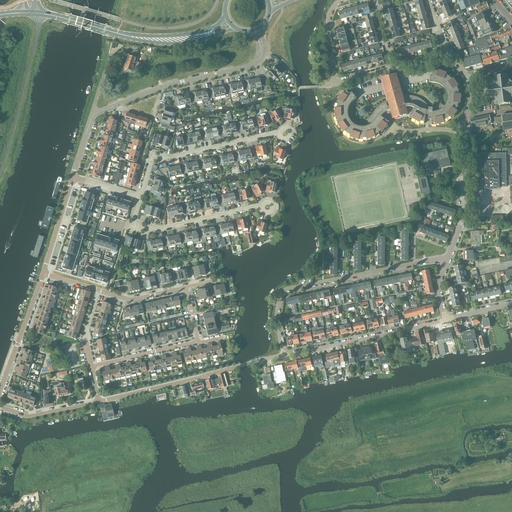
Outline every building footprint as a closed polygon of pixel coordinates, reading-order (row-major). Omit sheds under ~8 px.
[(480,3),(478,0),(457,0),(461,11),(474,6),(480,3)] [(486,2),(480,4),(476,6),(478,11),(482,10),(488,7),(486,2)] [(360,6),(356,7),(358,15),(361,14),(362,16),(364,21),(366,20),(365,16),(364,13),(362,5),(360,6)] [(441,8),(443,13),(450,11),(448,5),(441,8)] [(450,11),(443,13),(446,19),(452,16),(450,11)] [(387,16),(389,21),(395,20),(394,16),(397,16),(396,13),(394,14),(387,16)] [(474,17),(475,22),(487,18),(485,13),(481,15),(474,17)] [(477,27),(479,27),(489,23),(487,18),(475,22),(477,27)] [(481,32),(493,27),(491,22),(489,23),(479,27),(481,32)] [(449,29),(452,34),(458,32),(457,28),(459,27),(458,25),(449,29)] [(336,29),(338,35),(348,32),(346,26),(336,29)] [(499,37),(500,40),(511,35),(511,30),(511,28),(510,26),(503,29),(504,31),(498,34),(499,37)] [(481,32),(478,33),(480,38),(488,35),(495,32),(493,27),(481,32)] [(367,40),(370,39),(377,37),(375,31),(369,33),(369,36),(367,37),(367,40)] [(339,41),(349,38),(348,32),(338,35),(339,41)] [(452,34),(454,40),(463,36),(462,34),(459,35),(458,32),(452,34)] [(491,35),(486,37),(489,45),(494,43),(492,39),(491,35)] [(454,40),(456,45),(462,43),(461,39),(463,38),(463,36),(454,40)] [(463,60),(465,68),(476,65),(477,66),(484,64),(481,57),(492,53),(491,52),(489,45),(486,37),(474,42),(476,45),(465,50),(462,51),(464,59),(463,60)] [(341,47),(349,45),(350,44),(349,38),(339,41),(341,47)] [(462,43),(456,45),(458,51),(465,48),(463,45),(465,44),(464,42),(462,43)] [(511,46),(492,53),(481,57),(484,64),(485,66),(511,56),(511,46)] [(128,55),(126,62),(134,64),(136,58),(128,55)] [(353,59),(354,62),(355,68),(361,67),(359,60),(356,61),(355,58),(353,59)] [(134,64),(126,62),(124,68),(131,71),(134,64)] [(276,66),(272,70),(278,76),(282,72),(285,75),(287,73),(277,62),(274,65),(275,65),(276,66)] [(278,76),(272,70),(267,74),(266,73),(267,72),(264,75),(271,83),(278,76)] [(437,83),(438,84),(443,72),(438,70),(438,71),(434,71),(434,75),(433,82),(435,83),(437,83)] [(442,86),(450,76),(449,77),(446,75),(447,73),(443,72),(438,84),(439,84),(441,85),(442,86)] [(375,111),(375,112),(384,118),(385,116),(386,115),(387,114),(390,113),(391,113),(393,118),(408,114),(409,114),(410,114),(411,114),(410,115),(410,116),(410,115),(413,117),(412,118),(420,123),(420,122),(420,121),(424,122),(424,124),(425,120),(427,108),(428,106),(427,106),(425,104),(423,101),(420,99),(416,97),(413,96),(409,96),(408,96),(408,100),(404,102),(397,74),(382,78),(389,106),(387,106),(386,103),(383,104),(380,106),(378,108),(375,111)] [(488,88),(490,96),(489,96),(489,98),(491,98),(491,102),(494,104),(498,103),(499,105),(500,105),(510,104),(510,98),(511,98),(511,97),(511,96),(511,82),(511,83),(511,82),(511,81),(510,80),(509,80),(508,75),(506,75),(505,75),(505,76),(497,77),(497,76),(495,76),(496,77),(495,77),(495,78),(491,78),(488,82),(488,86),(488,88)] [(259,78),(253,79),(255,88),(264,86),(262,79),(262,76),(258,77),(259,78)] [(444,88),(445,89),(456,82),(453,78),(453,79),(452,79),(449,77),(450,76),(442,86),(443,87),(444,88)] [(248,79),(244,80),(247,90),(255,88),(253,79),(248,81),(247,79),(248,79)] [(241,82),(236,84),(238,92),(247,90),(244,80),(240,81),(241,81),(241,82)] [(447,92),(447,93),(460,90),(458,90),(457,87),(458,86),(456,82),(445,89),(446,91),(447,92)] [(230,83),(227,84),(229,94),(238,92),(236,84),(230,85),(230,83)] [(224,86),(218,88),(220,96),(229,94),(227,84),(223,85),(224,86)] [(213,87),(209,88),(211,99),(220,96),(218,88),(212,89),(212,87),(213,87)] [(206,90),(200,92),(202,101),(211,99),(209,88),(205,89),(206,89),(206,90)] [(448,96),(448,98),(460,99),(461,94),(460,94),(459,94),(458,91),(460,90),(447,93),(447,94),(447,95),(448,96)] [(164,100),(165,100),(164,97),(174,95),(173,91),(162,93),(164,100)] [(195,91),(191,92),(194,103),(202,101),(200,92),(195,93),(194,91),(195,91)] [(343,93),(340,96),(351,104),(352,102),(353,101),(354,100),(350,94),(347,91),(344,94),(343,93)] [(188,95),(183,96),(185,105),(194,103),(191,92),(187,93),(188,93),(188,95)] [(185,105),(183,96),(177,97),(177,95),(173,96),(175,102),(173,104),(176,107),(185,105)] [(336,104),(349,108),(349,106),(350,105),(351,104),(340,96),(338,100),(339,101),(338,104),(336,104)] [(447,101),(447,102),(459,107),(457,106),(459,103),(460,103),(460,99),(448,98),(447,99),(447,101)] [(440,103),(454,114),(457,111),(456,110),(457,107),(459,107),(447,102),(447,103),(446,104),(445,105),(445,106),(440,103)] [(439,104),(438,105),(448,120),(447,119),(451,117),(452,118),(451,118),(452,118),(454,114),(440,103),(440,104),(439,104)] [(335,108),(335,112),(348,112),(348,111),(348,109),(349,108),(336,104),(338,104),(337,108),(336,108),(335,108)] [(165,109),(163,114),(172,117),(175,108),(167,106),(164,105),(163,109),(163,108),(165,109)] [(436,106),(435,106),(440,124),(445,123),(445,122),(444,122),(444,121),(447,119),(448,120),(438,105),(437,106),(436,106)] [(432,107),(432,108),(432,119),(432,123),(436,123),(436,125),(440,124),(435,106),(434,107),(433,107),(432,107)] [(283,109),(284,109),(285,110),(283,119),(287,120),(287,118),(293,119),(293,116),(294,116),(295,113),(294,113),(294,110),(289,109),(289,108),(286,107),(285,107),(284,107),(283,107),(282,107),(283,109)] [(268,112),(274,124),(277,122),(276,121),(281,118),(280,115),(280,114),(279,112),(277,110),(272,112),(271,111),(268,112)] [(336,121),(349,117),(348,115),(348,114),(348,112),(335,112),(335,117),(336,117),(337,117),(338,120),(336,121)] [(375,112),(372,116),(385,128),(388,124),(387,124),(386,124),(388,121),(389,122),(390,122),(384,118),(375,112)] [(132,115),(127,113),(126,115),(125,115),(124,118),(125,118),(125,119),(122,118),(121,121),(124,122),(129,123),(132,115)] [(495,118),(495,124),(502,123),(504,131),(511,129),(511,113),(501,115),(501,117),(495,118)] [(172,117),(163,114),(161,119),(160,119),(160,118),(159,122),(169,125),(172,117)] [(259,115),(259,116),(256,117),(259,129),(263,128),(262,128),(262,126),(268,125),(267,121),(268,121),(267,119),(266,119),(266,116),(265,114),(264,114),(260,114),(259,115)] [(470,120),(472,125),(476,124),(476,127),(486,125),(486,122),(491,121),(489,115),(470,120)] [(368,120),(371,124),(379,134),(378,133),(381,131),(382,131),(382,132),(385,128),(372,116),(370,118),(369,119),(368,120),(367,120),(367,121),(368,121),(368,120)] [(338,125),(341,129),(351,121),(350,120),(349,118),(349,117),(336,121),(338,121),(339,124),(338,125)] [(109,119),(107,124),(116,127),(118,121),(113,120),(114,118),(114,119),(114,118),(112,118),(111,118),(110,119),(109,119)] [(142,118),(140,126),(145,128),(147,130),(148,128),(149,125),(150,123),(150,120),(142,118)] [(255,119),(246,121),(248,130),(254,128),(254,130),(258,129),(255,119)] [(246,121),(237,123),(240,133),(244,132),(243,132),(243,131),(248,130),(246,121)] [(347,135),(354,124),(353,123),(352,122),(351,121),(341,129),(343,132),(344,132),(343,132),(344,131),(347,133),(347,135)] [(210,126),(213,138),(219,136),(219,138),(218,138),(222,137),(220,127),(219,123),(210,126)] [(237,123),(229,125),(231,134),(236,132),(237,134),(236,134),(240,133),(237,123)] [(104,128),(104,129),(114,133),(116,127),(107,124),(106,129),(104,128)] [(350,137),(355,139),(358,126),(357,126),(356,125),(354,124),(347,135),(348,133),(351,136),(350,137)] [(369,125),(367,126),(371,138),(376,137),(376,136),(375,137),(375,135),(378,133),(379,134),(371,124),(370,125),(369,125)] [(229,125),(220,127),(222,137),(226,137),(226,136),(225,137),(225,135),(231,134),(229,125)] [(207,130),(202,131),(205,142),(208,141),(208,140),(208,141),(207,139),(213,138),(210,126),(206,127),(207,130)] [(364,127),(363,127),(363,140),(363,138),(367,138),(367,139),(367,140),(371,138),(367,126),(366,126),(364,127)] [(104,136),(113,138),(115,139),(117,133),(114,133),(104,129),(103,131),(105,131),(104,136)] [(202,131),(193,133),(195,142),(201,141),(201,142),(205,142),(202,131)] [(193,133),(184,135),(187,146),(191,145),(190,145),(190,143),(195,142),(193,133)] [(156,143),(161,145),(164,136),(155,134),(152,144),(156,145),(155,145),(156,143)] [(187,146),(184,135),(175,137),(176,141),(176,146),(177,145),(178,146),(183,145),(184,146),(183,146),(183,147),(187,146)] [(101,139),(100,141),(111,144),(113,138),(104,136),(102,140),(101,139)] [(164,136),(161,145),(167,147),(166,148),(170,150),(173,139),(164,136)] [(134,139),(132,144),(141,147),(142,142),(140,141),(140,140),(137,140),(134,139)] [(102,142),(100,147),(109,149),(111,144),(100,141),(100,142),(102,142)] [(259,145),(255,146),(258,159),(261,158),(261,156),(267,155),(266,152),(267,152),(266,149),(265,150),(264,146),(259,147),(258,146),(259,146),(259,145)] [(97,150),(97,152),(107,155),(109,149),(100,147),(99,151),(97,150)] [(250,149),(244,151),(246,160),(255,158),(252,147),(248,148),(249,148),(250,149)] [(280,148),(276,147),(273,159),(276,160),(276,158),(282,160),(283,157),(284,158),(284,155),(285,151),(279,150),(280,148)] [(424,159),(427,171),(432,170),(430,163),(434,162),(449,159),(447,149),(432,152),(433,157),(424,159)] [(239,150),(235,151),(237,162),(246,160),(244,151),(238,152),(238,150),(239,150)] [(232,154),(226,155),(228,164),(237,162),(235,151),(231,152),(232,152),(232,154)] [(98,154),(97,158),(106,161),(107,155),(97,152),(97,153),(98,154)] [(476,153),(477,163),(477,187),(485,187),(485,188),(488,189),(491,189),(494,189),(497,189),(499,188),(499,186),(507,186),(506,152),(476,153)] [(221,154),(217,155),(220,166),(228,164),(226,155),(221,156),(220,155),(221,154)] [(138,157),(129,155),(127,160),(136,163),(138,157)] [(214,158),(209,159),(211,168),(220,166),(217,155),(213,156),(214,156),(214,158)] [(94,162),(94,163),(107,167),(109,162),(106,161),(97,158),(96,162),(94,162)] [(203,158),(199,159),(202,170),(211,168),(209,159),(203,160),(203,159),(203,158)] [(197,162),(191,163),(193,172),(202,170),(199,159),(196,160),(197,162)] [(186,162),(182,163),(184,174),(193,172),(191,163),(185,164),(185,163),(186,163),(186,162)] [(95,165),(94,169),(106,173),(107,167),(94,163),(93,164),(95,165)] [(179,166),(173,167),(175,176),(184,174),(182,163),(178,164),(179,164),(179,166)] [(175,176),(173,167),(168,168),(167,167),(168,167),(168,166),(164,167),(164,168),(159,169),(163,174),(166,174),(166,178),(175,176)] [(106,173),(94,169),(92,175),(93,175),(94,176),(93,177),(94,177),(96,178),(96,177),(96,176),(100,177),(100,179),(103,180),(106,173)] [(61,173),(54,196),(59,197),(66,175),(61,173)] [(156,180),(154,185),(163,188),(165,179),(155,176),(154,180),(154,179),(156,180)] [(136,181),(127,179),(124,187),(130,189),(131,186),(134,187),(136,181)] [(265,192),(269,193),(269,191),(275,192),(275,189),(276,189),(277,186),(276,186),(276,184),(271,182),(271,181),(268,180),(265,192)] [(425,193),(425,196),(432,195),(428,180),(420,182),(421,188),(422,188),(423,191),(422,191),(422,194),(425,193)] [(250,186),(256,197),(259,195),(258,194),(263,191),(262,188),(261,185),(260,186),(259,183),(254,186),(253,184),(250,186)] [(163,188),(154,185),(152,191),(151,190),(150,194),(160,197),(163,188)] [(247,189),(242,191),(241,189),(238,190),(241,202),(245,201),(244,201),(244,200),(249,198),(249,195),(249,192),(248,192),(247,189)] [(86,192),(85,198),(95,201),(96,195),(97,192),(92,190),(91,194),(86,192)] [(237,192),(228,194),(230,203),(236,202),(236,203),(235,203),(239,203),(237,192)] [(211,198),(210,198),(212,207),(218,206),(218,207),(218,208),(221,207),(219,196),(216,197),(215,195),(214,194),(211,195),(210,196),(211,198)] [(228,194),(219,196),(221,207),(225,206),(224,204),(230,203),(228,194)] [(85,198),(84,198),(83,203),(93,206),(95,201),(85,198)] [(210,198),(201,200),(204,211),(208,210),(207,210),(207,208),(212,207),(210,198)] [(201,200),(193,202),(195,211),(200,210),(201,211),(200,211),(200,212),(204,211),(201,200)] [(193,202),(184,204),(186,215),(190,214),(189,214),(189,212),(195,211),(193,202)] [(430,210),(433,211),(436,204),(429,202),(427,208),(431,209),(430,210)] [(93,206),(83,203),(81,209),(91,212),(93,206)] [(184,204),(175,206),(177,215),(183,214),(183,215),(182,216),(186,215),(184,204)] [(438,212),(441,213),(443,206),(436,204),(433,211),(436,212),(436,213),(437,214),(438,212)] [(147,215),(152,217),(155,208),(146,205),(143,216),(147,217),(146,216),(147,215)] [(177,215),(175,206),(166,208),(168,219),(172,218),(171,216),(177,215)] [(444,215),(447,216),(449,208),(443,206),(441,213),(444,214),(444,215)] [(50,208),(43,231),(48,232),(55,209),(50,208)] [(155,208),(152,217),(158,218),(157,220),(160,221),(164,211),(155,208)] [(449,208),(447,216),(450,217),(450,216),(454,217),(456,211),(449,208)] [(81,209),(79,214),(89,217),(91,212),(81,209)] [(82,221),(81,224),(87,226),(88,223),(89,217),(79,214),(78,220),(82,221)] [(240,219),(236,220),(239,232),(242,231),(242,230),(246,229),(249,237),(253,236),(251,226),(247,226),(248,226),(247,223),(246,223),(245,219),(240,221),(239,219),(240,219)] [(231,223),(226,224),(228,233),(237,231),(234,220),(230,221),(231,221),(231,223)] [(269,227),(266,227),(267,224),(261,223),(262,221),(258,220),(255,232),(258,233),(258,232),(264,233),(264,232),(267,233),(269,227)] [(220,223),(216,224),(219,235),(228,233),(226,224),(220,225),(220,224),(220,223)] [(75,226),(73,233),(83,236),(85,229),(87,226),(81,224),(80,227),(75,226)] [(214,227),(208,228),(210,237),(219,235),(216,224),(213,225),(214,227)] [(419,232),(426,235),(429,227),(426,226),(426,227),(422,226),(419,232)] [(199,228),(201,239),(202,243),(206,242),(205,238),(210,237),(208,228),(202,229),(202,228),(203,228),(203,227),(199,228)] [(426,235),(433,237),(435,231),(431,230),(432,229),(429,227),(426,235)] [(196,231),(190,232),(193,241),(201,239),(199,228),(195,229),(196,229),(196,231)] [(470,231),(471,245),(480,245),(480,235),(484,235),(483,231),(488,231),(488,228),(482,228),(482,231),(479,231),(470,231)] [(433,237),(440,240),(442,233),(438,231),(438,232),(435,231),(433,237)] [(178,235),(173,236),(175,245),(184,243),(181,232),(177,233),(177,234),(178,233),(178,235)] [(185,232),(181,232),(184,243),(193,241),(190,232),(185,233),(185,232)] [(83,236),(73,233),(71,240),(81,243),(83,236)] [(442,233),(440,240),(446,242),(449,236),(445,235),(445,234),(442,233)] [(123,246),(132,248),(135,240),(129,238),(130,236),(130,237),(130,236),(126,235),(123,246)] [(168,236),(164,237),(166,247),(175,245),(173,236),(167,238),(167,236),(168,236)] [(161,239),(155,240),(157,249),(166,247),(164,237),(160,237),(160,238),(161,237),(161,239)] [(42,239),(35,262),(40,263),(47,240),(42,239)] [(135,240),(132,248),(141,251),(144,240),(140,239),(141,240),(140,241),(135,240)] [(81,243),(71,240),(69,247),(79,250),(81,243)] [(157,249),(155,240),(150,242),(149,240),(150,240),(146,241),(148,251),(157,249)] [(79,250),(69,247),(67,254),(77,257),(79,250)] [(475,248),(474,248),(473,249),(473,251),(463,251),(464,260),(474,260),(473,253),(475,253),(476,252),(475,251),(481,251),(481,248),(475,248)] [(67,254),(64,260),(74,263),(77,257),(67,254)] [(74,263),(64,260),(62,267),(66,269),(65,272),(71,274),(72,270),(74,263)] [(203,265),(198,266),(200,276),(206,275),(204,270),(207,269),(206,264),(203,265)] [(192,268),(190,268),(190,270),(193,270),(195,277),(200,276),(198,266),(192,267),(192,268)] [(187,269),(181,270),(184,280),(189,279),(187,271),(190,270),(190,268),(187,269)] [(170,273),(165,274),(167,284),(173,282),(171,275),(174,274),(173,272),(173,270),(169,271),(170,273)] [(176,271),(173,272),(174,274),(176,273),(178,281),(184,280),(181,270),(176,271)] [(156,273),(157,276),(157,278),(158,282),(161,282),(162,285),(167,284),(165,274),(160,275),(159,272),(156,273)] [(154,276),(148,278),(151,287),(156,286),(154,278),(157,278),(157,276),(154,276)] [(143,279),(140,280),(141,282),(143,281),(145,289),(151,287),(148,278),(143,279)] [(129,292),(134,291),(132,281),(131,279),(130,279),(126,280),(127,283),(123,284),(123,286),(127,285),(129,292)] [(137,280),(132,281),(134,291),(140,290),(138,282),(141,282),(140,280),(137,280)] [(382,286),(380,280),(374,281),(375,288),(380,287),(381,296),(384,295),(383,292),(382,288),(382,286)] [(224,284),(218,285),(221,295),(226,294),(229,293),(227,286),(224,287),(224,284)] [(215,294),(212,295),(212,297),(215,296),(221,295),(218,285),(213,286),(215,294)] [(352,286),(345,287),(347,293),(351,293),(352,298),(354,297),(353,294),(353,292),(352,286)] [(207,288),(202,289),(204,299),(209,298),(212,297),(212,295),(209,296),(207,288)] [(340,300),(342,300),(339,288),(333,289),(334,296),(339,295),(340,300)] [(46,293),(46,296),(54,298),(56,293),(44,289),(43,292),(46,293)] [(79,289),(78,294),(89,298),(90,292),(79,289)] [(204,299),(202,289),(196,290),(198,298),(195,299),(196,301),(199,300),(204,299)] [(76,299),(79,300),(87,303),(87,304),(89,305),(90,302),(88,302),(89,298),(78,294),(76,299)] [(298,296),(300,303),(304,302),(306,311),(308,311),(304,295),(298,296)] [(43,304),(42,306),(51,309),(53,304),(41,300),(40,302),(43,304)] [(370,310),(376,308),(375,300),(368,302),(369,308),(370,310)] [(414,305),(415,309),(417,316),(423,314),(421,307),(418,308),(416,301),(413,302),(414,305)] [(73,310),(75,311),(84,313),(84,314),(86,315),(86,313),(84,312),(86,308),(77,305),(74,305),(73,310)] [(101,308),(100,312),(108,315),(110,310),(101,307),(101,306),(99,305),(98,308),(101,308)] [(40,314),(39,317),(48,319),(49,314),(37,310),(37,313),(40,314)] [(202,320),(204,320),(213,317),(212,310),(213,310),(206,311),(207,313),(202,314),(203,317),(198,318),(199,321),(202,320)] [(392,316),(394,324),(399,322),(398,315),(395,316),(393,310),(391,310),(392,316)] [(373,314),(371,314),(372,320),(374,327),(376,327),(377,327),(378,327),(378,326),(379,326),(378,319),(374,319),(373,314)] [(74,316),(72,321),(81,324),(80,325),(83,325),(83,323),(81,322),(82,318),(74,316)] [(96,323),(105,325),(107,320),(98,318),(98,316),(96,316),(95,318),(98,319),(96,323)] [(360,317),(357,317),(360,330),(362,330),(363,330),(364,330),(365,329),(364,322),(361,322),(360,317)] [(471,319),(473,326),(480,324),(478,317),(471,319)] [(347,319),(344,319),(346,333),(349,333),(351,333),(351,332),(352,332),(350,324),(348,325),(347,319)] [(455,331),(456,331),(457,335),(461,334),(459,325),(462,324),(461,319),(453,321),(455,331)] [(37,324),(36,327),(45,330),(48,331),(49,325),(46,324),(34,321),(33,323),(37,324)] [(332,328),(333,336),(335,335),(336,336),(337,335),(338,335),(339,335),(337,327),(334,328),(333,323),(330,323),(332,328)] [(71,326),(69,332),(78,334),(77,335),(79,336),(80,333),(78,333),(79,329),(71,326)] [(95,327),(93,326),(92,328),(94,329),(93,333),(102,336),(103,331),(95,328),(95,327)] [(304,326),(305,334),(307,341),(309,341),(310,342),(312,341),(312,340),(311,333),(308,333),(306,326),(304,326)] [(442,339),(443,341),(444,342),(453,340),(450,329),(440,331),(440,334),(436,335),(437,342),(442,341),(442,339)] [(463,332),(467,351),(479,348),(477,344),(476,340),(477,340),(474,329),(463,332)] [(291,331),(292,337),(294,344),(296,344),(297,344),(298,344),(298,343),(299,343),(298,335),(294,336),(293,330),(291,331)] [(423,337),(422,337),(421,331),(416,333),(417,338),(411,340),(413,347),(419,345),(420,345),(420,346),(423,345),(423,344),(424,344),(425,344),(423,337)] [(433,333),(425,334),(427,343),(430,342),(431,344),(434,343),(433,342),(434,341),(433,333)] [(407,337),(400,339),(403,349),(409,348),(409,350),(412,350),(410,341),(408,341),(407,337)] [(93,346),(93,347),(106,344),(105,338),(96,340),(97,345),(93,346)] [(218,346),(215,346),(217,355),(225,353),(223,342),(220,343),(220,342),(217,342),(218,346)] [(376,351),(379,365),(388,363),(386,354),(384,354),(383,351),(382,352),(380,343),(375,344),(376,347),(376,351)] [(211,344),(209,344),(212,358),(213,358),(212,356),(217,355),(215,346),(212,347),(211,344)] [(201,346),(198,347),(201,360),(202,360),(202,359),(207,358),(204,349),(202,350),(201,346)] [(368,346),(366,347),(369,361),(370,361),(371,360),(372,360),(373,359),(377,358),(375,348),(372,348),(371,346),(368,346)] [(369,361),(366,347),(363,347),(360,348),(361,350),(358,351),(360,361),(363,361),(365,361),(366,361),(367,361),(369,361)] [(23,354),(32,357),(35,358),(36,353),(22,348),(21,351),(24,352),(23,354)] [(190,348),(188,349),(191,363),(192,362),(191,361),(196,360),(194,351),(191,352),(190,348)] [(95,357),(109,354),(111,354),(110,349),(108,349),(99,351),(100,355),(95,356),(95,357)] [(354,349),(347,350),(350,364),(356,363),(354,349)] [(340,359),(341,363),(341,365),(348,364),(346,352),(343,352),(342,351),(340,351),(339,353),(340,359)] [(338,352),(332,354),(334,365),(341,363),(340,359),(339,359),(338,352)] [(71,365),(79,363),(77,353),(73,354),(73,353),(71,353),(71,356),(75,355),(75,357),(70,358),(71,365)] [(176,353),(174,353),(177,367),(177,365),(182,364),(180,356),(177,356),(176,353)] [(19,356),(18,358),(30,363),(32,357),(23,354),(22,357),(19,356)] [(334,365),(332,354),(326,355),(326,356),(323,357),(325,367),(331,365),(334,365)] [(165,355),(163,356),(166,369),(167,369),(166,368),(171,367),(169,358),(166,359),(165,355)] [(313,358),(315,370),(316,369),(315,368),(323,366),(323,368),(324,368),(321,356),(313,358)] [(21,362),(20,365),(31,369),(32,363),(30,363),(18,358),(17,361),(21,362)] [(155,358),(152,358),(155,372),(156,372),(156,370),(160,369),(158,360),(156,361),(155,358)] [(306,366),(307,371),(311,370),(310,365),(312,365),(312,367),(315,367),(313,359),(311,359),(310,358),(304,360),(306,366)] [(141,360),(138,360),(141,374),(142,374),(142,373),(147,371),(145,363),(141,363),(141,360)] [(128,363),(131,376),(131,377),(136,376),(136,374),(134,365),(131,366),(130,362),(128,363)] [(14,369),(26,373),(29,374),(31,369),(20,365),(19,367),(15,366),(14,369)] [(117,365),(120,378),(120,380),(126,378),(125,376),(123,368),(120,368),(120,365),(117,365)] [(275,372),(272,373),(274,379),(280,378),(279,374),(284,373),(282,365),(274,366),(275,372)] [(109,367),(107,368),(110,381),(110,380),(115,379),(113,370),(110,371),(109,367)] [(267,375),(263,376),(265,385),(268,384),(269,389),(274,388),(273,383),(272,383),(270,377),(271,377),(272,377),(270,367),(266,368),(267,375)] [(110,381),(107,368),(104,368),(105,372),(102,372),(102,374),(101,374),(102,376),(103,376),(104,381),(109,380),(109,381),(110,381)] [(26,373),(14,369),(14,371),(17,372),(16,375),(25,378),(26,373)] [(205,381),(207,389),(214,388),(213,386),(220,385),(221,388),(226,387),(223,374),(218,376),(218,379),(212,380),(211,377),(207,378),(208,380),(205,381)] [(83,378),(77,379),(78,386),(80,385),(81,390),(87,389),(85,381),(83,381),(83,378)] [(52,396),(56,395),(56,397),(57,397),(58,398),(60,397),(61,396),(68,395),(68,394),(70,394),(70,393),(70,391),(69,391),(67,391),(66,391),(64,383),(64,382),(61,382),(61,383),(60,383),(60,384),(61,387),(55,389),(54,388),(50,389),(52,396)] [(203,391),(202,388),(203,388),(202,382),(191,385),(192,390),(189,391),(191,396),(196,395),(194,390),(198,389),(199,392),(203,391)] [(7,398),(12,399),(15,391),(14,391),(15,388),(9,386),(6,394),(8,395),(7,398)] [(179,388),(181,395),(184,394),(185,397),(186,397),(187,398),(188,397),(185,386),(179,388)] [(17,401),(20,393),(21,390),(16,389),(15,391),(12,399),(17,401)] [(17,401),(22,403),(25,394),(20,393),(17,401)] [(22,403),(28,405),(30,396),(25,394),(22,403)] [(30,396),(28,405),(33,407),(33,405),(36,406),(39,399),(30,396)] [(101,405),(103,417),(106,416),(107,418),(114,416),(111,404),(104,406),(104,404),(101,405)]
